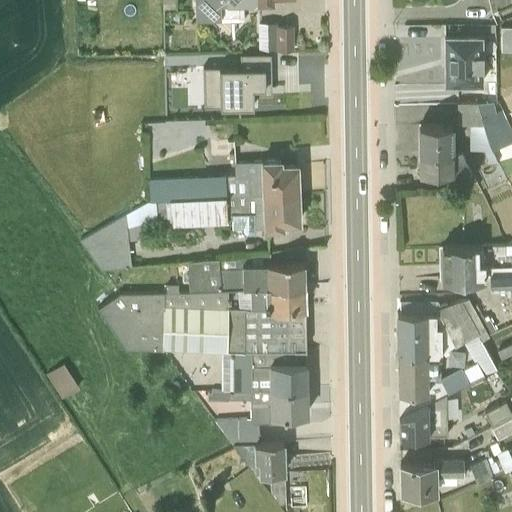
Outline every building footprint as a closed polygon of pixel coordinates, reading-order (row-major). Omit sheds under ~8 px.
[(242,4),(272,2),(272,0),(161,0),(162,3),(173,3),(173,0),(193,0),(194,18),(219,18),(220,21),(242,20),(242,4)] [(258,49),(292,49),(292,24),(276,24),(276,22),(257,22),(258,49)] [(442,36),(443,86),(482,86),(481,36),(442,36)] [(202,66),(203,88),(218,88),(219,105),(252,105),(252,94),(270,93),(270,65),(269,52),(238,52),(239,65),(202,66)] [(491,99),(475,103),(482,117),(492,153),(511,144),(511,140),(500,111),(495,113),(491,99)] [(482,151),(489,166),(497,165),(492,154),(475,103),(457,103),(457,125),(468,125),(469,151),(482,151)] [(451,125),(418,125),(418,152),(456,151),(456,136),(452,136),(451,125)] [(232,139),(208,140),(208,155),(227,155),(229,195),(297,192),(297,187),(298,186),(296,173),(296,163),(279,163),(279,159),(233,160),(232,139)] [(449,174),(470,173),(458,151),(418,152),(419,174),(433,174),(434,178),(449,178),(449,174)] [(224,173),(162,177),(163,188),(192,187),(192,197),(225,195),(224,173)] [(298,220),(298,219),(298,205),(301,202),(301,196),(298,195),(297,192),(229,195),(225,195),(192,197),(147,199),(80,238),(101,268),(129,265),(130,264),(126,227),(156,217),(170,216),(170,222),(171,223),(225,220),(226,219),(226,217),(230,217),(230,226),(231,227),(241,227),(241,229),(245,233),(250,233),(254,229),(254,226),(261,226),(262,228),(283,227),(284,226),(284,220),(298,220)] [(504,253),(511,252),(511,244),(491,245),(490,253),(495,254),(495,258),(503,258),(504,253)] [(481,245),(441,246),(442,279),(489,278),(489,288),(511,287),(511,266),(482,267),(481,245)] [(187,288),(305,283),(304,260),(270,260),(269,252),(186,259),(187,288)] [(125,347),(304,347),(304,306),(305,306),(305,304),(228,304),(226,287),(118,291),(111,282),(91,297),(97,305),(97,307),(125,347)] [(237,303),(305,304),(305,283),(237,287),(237,303)] [(467,296),(459,298),(481,338),(494,328),(487,316),(483,318),(475,302),(471,304),(467,296)] [(396,311),(397,351),(436,352),(476,330),(459,298),(445,302),(444,299),(398,300),(398,311),(396,311)] [(397,351),(398,415),(495,365),(476,330),(461,339),(471,359),(439,376),(439,378),(434,378),(434,374),(438,374),(439,373),(436,373),(436,372),(439,372),(439,357),(436,357),(436,352),(397,351)] [(511,340),(495,348),(500,357),(511,351),(511,340)] [(221,387),(306,386),(305,360),(304,347),(221,348),(221,387)] [(48,370),(63,395),(81,385),(65,359),(48,370)] [(306,386),(210,387),(210,391),(207,392),(207,398),(227,398),(228,396),(249,396),(250,417),(214,418),(231,440),(257,440),(257,420),(285,421),(285,413),(306,412),(306,386)] [(398,415),(399,438),(427,435),(427,433),(444,432),(443,392),(398,415)] [(511,411),(504,399),(484,410),(491,422),(511,411)] [(511,414),(490,427),(497,438),(511,429),(511,414)] [(283,439),(231,440),(254,471),(256,470),(262,475),(272,475),(272,470),(284,470),(283,439)] [(468,462),(476,481),(511,466),(511,460),(506,446),(494,451),(497,457),(496,457),(486,461),(484,456),(468,462)] [(468,474),(468,465),(462,465),(462,457),(432,457),(432,462),(399,463),(399,490),(436,490),(436,475),(462,475),(468,474)] [(307,501),(308,468),(284,467),(283,501),(307,501)]
